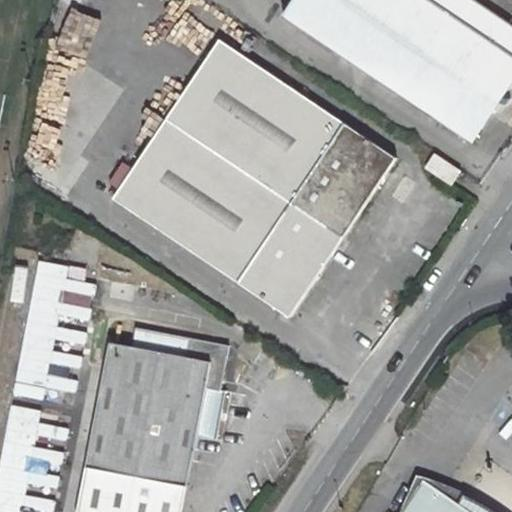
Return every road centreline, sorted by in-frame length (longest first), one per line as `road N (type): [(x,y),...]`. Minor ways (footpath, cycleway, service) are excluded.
road 1 (unknown): [(336,370),(93,196),(78,177),(78,146),(138,0)]
road 2 (unclassified): [(307,511),(487,240)]
road 3 (unknown): [(336,370),(435,207)]
